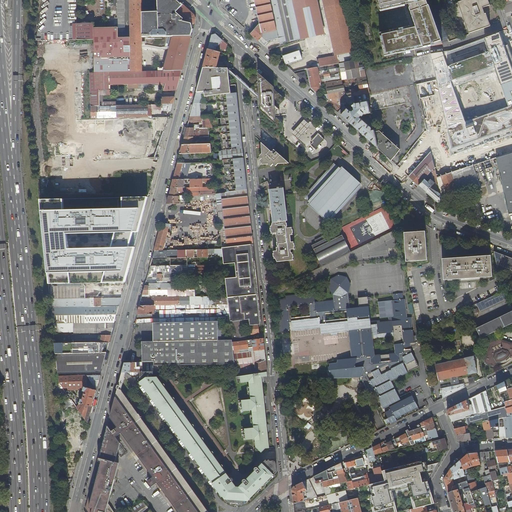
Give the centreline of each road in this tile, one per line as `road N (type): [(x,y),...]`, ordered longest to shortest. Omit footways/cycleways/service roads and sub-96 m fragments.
road 1 (residential): [(208,17),(73,511)]
road 2 (residential): [(240,40),(284,485)]
road 3 (trunk): [(38,511),(10,164)]
road 4 (secondary): [(511,245),(436,216),(240,40)]
road 5 (trunk): [(0,272),(18,511)]
road 6 (residential): [(438,408),(284,485)]
road 7 (motorway): [(10,164),(17,0)]
road 8 (unknown): [(283,451),(231,468),(172,380)]
